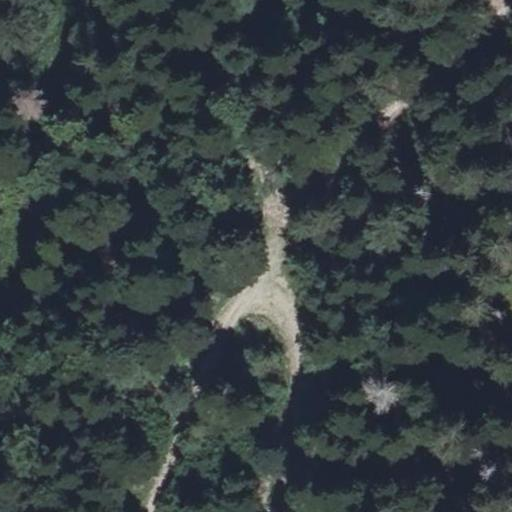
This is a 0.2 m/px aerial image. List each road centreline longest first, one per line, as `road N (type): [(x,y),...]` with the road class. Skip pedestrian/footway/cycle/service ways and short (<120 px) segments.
road 1 (track): [(0,381),(96,0)]
road 2 (track): [(147,511),(237,304),(284,262),(307,185)]
road 3 (track): [(307,185),(327,392),(317,511)]
road 4 (track): [(270,0),(263,46),(271,113),(288,163),(307,185)]
